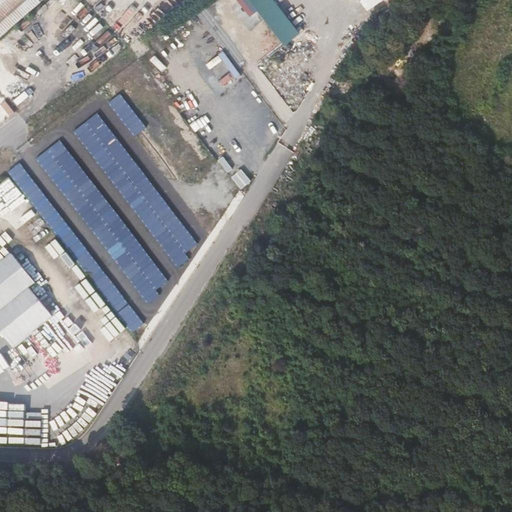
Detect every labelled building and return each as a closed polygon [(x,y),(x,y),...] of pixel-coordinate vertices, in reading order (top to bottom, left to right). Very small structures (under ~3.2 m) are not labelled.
[(0,0),(0,35),(40,0),(0,0)] [(152,20),(152,0),(116,0),(115,18),(152,20)] [(251,0),(283,46),(301,34),(277,0),(251,0)] [(247,17),(253,32),(265,27),(258,12),(247,17)] [(135,46),(148,64),(129,78),(134,85),(154,70),(162,82),(174,73),(184,87),(197,77),(159,27),(135,46)] [(286,80),(291,86),(289,87),(294,95),(307,84),(288,60),(283,65),(292,76),(286,80)] [(213,97),(192,112),(206,131),(227,117),(213,97)] [(232,99),(228,108),(234,110),(238,102),(232,99)] [(244,99),(234,116),(240,120),(250,103),(244,99)] [(102,182),(113,173),(107,166),(96,175),(102,182)] [(25,195),(13,202),(20,216),(33,209),(25,195)] [(179,240),(159,253),(132,213),(116,223),(107,209),(99,214),(110,231),(104,234),(115,250),(106,255),(115,270),(119,267),(128,281),(114,290),(124,304),(163,279),(159,274),(189,255),(179,240)] [(0,262),(0,315),(20,342),(59,312),(35,282),(41,277),(19,247),(0,262)]
